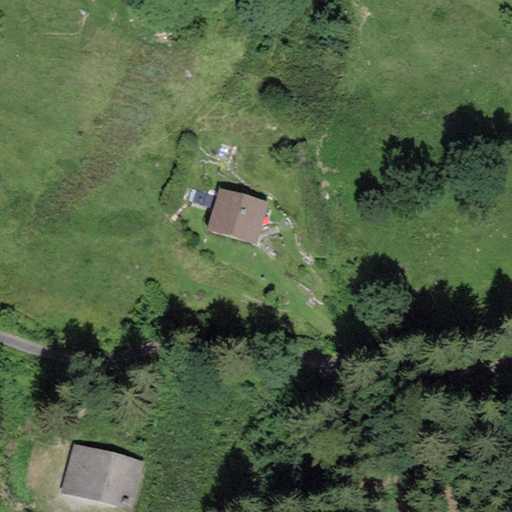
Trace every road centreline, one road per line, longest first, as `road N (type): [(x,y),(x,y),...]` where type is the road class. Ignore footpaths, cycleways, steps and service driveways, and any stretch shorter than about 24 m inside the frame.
road 1 (track): [(0,336),(81,359),(189,342),(459,377),(511,357)]
road 2 (track): [(218,242),(269,267),(366,369)]
